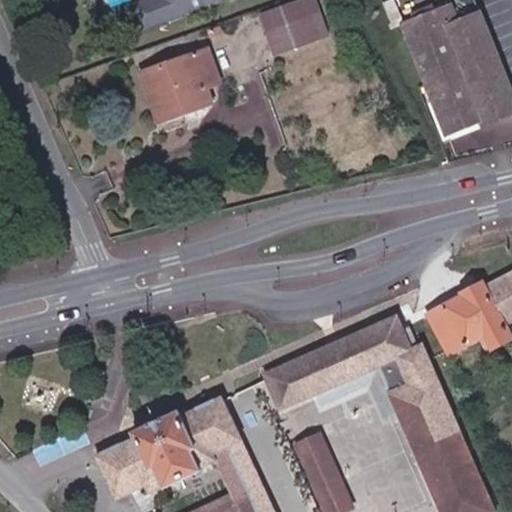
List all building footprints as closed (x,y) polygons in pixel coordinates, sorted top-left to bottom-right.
[(153,0),(161,19),(188,9),(190,13),(203,7),(202,3),(211,0),(153,0)] [(330,38),(314,0),(286,0),(262,9),(281,57),(319,42),(330,38)] [(400,20),(443,140),(457,135),(495,121),(511,114),(511,91),(483,11),(460,19),(453,1),(400,20)] [(223,81),(213,56),(212,51),(168,68),(146,76),(164,124),(214,105),(207,87),(223,81)] [(464,154),(503,141),(495,121),(457,135),(464,154)] [(511,267),(483,282),(502,322),(511,315),(511,267)] [(483,282),(481,278),(447,295),(450,302),(465,334),(483,327),(488,338),(506,329),(502,322),(483,282)] [(432,309),(446,343),(465,334),(450,302),(432,309)] [(247,338),(251,334),(235,313),(223,318),(220,314),(214,317),(216,323),(195,333),(192,330),(187,334),(190,338),(182,344),(185,362),(196,363),(201,369),(206,363),(214,369),(217,365),(218,361),(216,357),(231,348),(238,353),(242,349),(238,344),(247,338)] [(409,363),(423,393),(442,385),(429,354),(420,356),(404,323),(352,345),(367,379),(409,363)] [(352,345),(310,362),(326,394),(367,379),(352,345)] [(293,407),(326,394),(310,362),(275,376),(293,407)] [(454,411),(442,385),(423,393),(405,401),(415,425),(454,411)] [(227,462),(224,455),(253,441),(233,398),(193,416),(190,412),(145,433),(147,437),(107,456),(127,499),(156,486),(159,493),(175,486),(176,488),(212,471),(211,469),(227,462)] [(415,425),(450,511),(496,511),(454,411),(415,425)] [(354,511),(359,510),(330,435),(307,444),(332,511),(354,511)] [(265,511),(259,498),(244,504),(241,499),(211,511),(265,511)]
